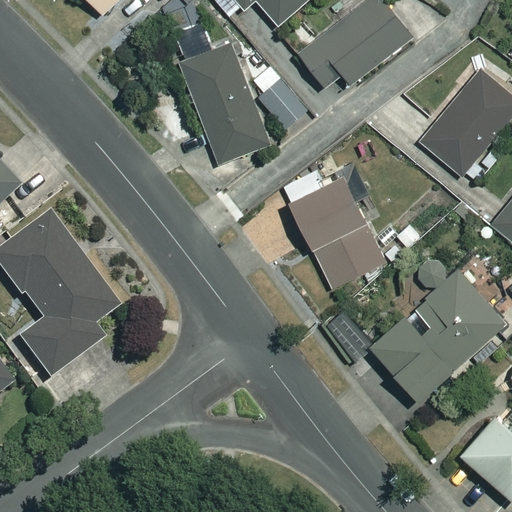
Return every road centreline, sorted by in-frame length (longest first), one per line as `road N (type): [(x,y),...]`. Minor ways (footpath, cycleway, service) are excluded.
road 1 (residential): [(0,43),(96,143),(250,339)]
road 2 (residential): [(349,469),(229,433),(163,436),(99,452)]
road 3 (residential): [(250,339),(99,452)]
road 4 (residential): [(250,339),(349,469)]
